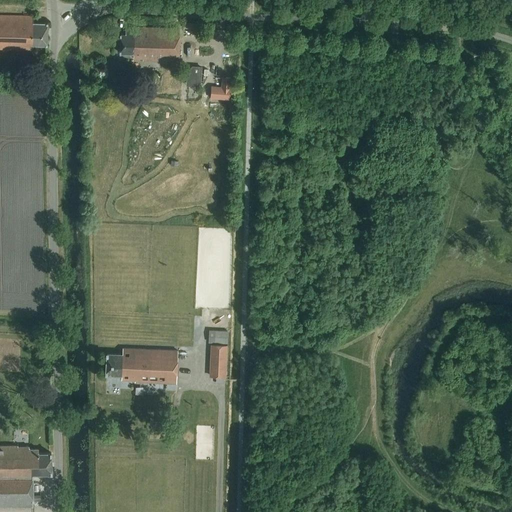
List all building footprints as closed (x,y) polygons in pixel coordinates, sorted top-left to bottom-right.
[(47,45),(47,23),(33,23),(34,16),(0,14),(0,50),(7,51),(7,49),(19,49),(33,49),(33,45),(47,45)] [(179,61),(180,28),(125,27),(125,34),(120,34),(120,53),(133,53),(133,58),(143,58),(143,60),(179,61)] [(192,64),(192,71),(187,71),(187,80),(201,81),(202,65),(192,64)] [(212,89),(211,98),(229,99),(231,78),(225,77),(224,90),(212,89)] [(228,338),(228,330),(216,330),(215,338),(228,338)] [(227,375),(228,344),(211,343),(210,375),(227,375)] [(177,383),(178,350),(123,348),(123,354),(107,354),(106,374),(122,374),(121,379),(135,380),(135,381),(177,383)] [(0,506),(33,505),(32,473),(53,472),(53,471),(52,471),(51,453),(52,454),(52,452),(39,452),(39,448),(29,448),(29,447),(18,447),(18,446),(0,446),(0,506)]
